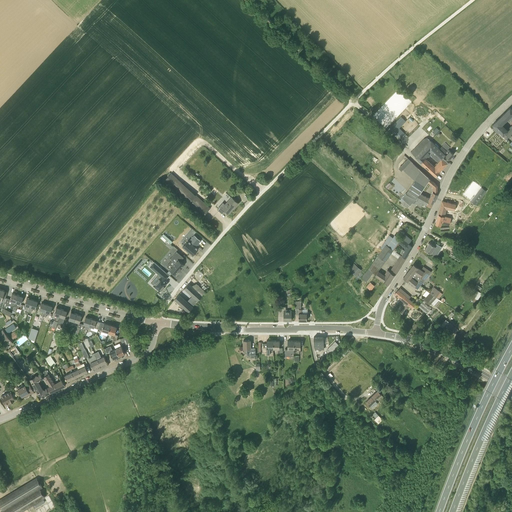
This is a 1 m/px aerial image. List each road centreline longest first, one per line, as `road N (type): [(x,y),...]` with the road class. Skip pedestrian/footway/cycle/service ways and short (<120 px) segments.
road 1 (unclassified): [(376,333),(384,298),(462,151),(511,98)]
road 2 (unclassified): [(156,322),(211,247),(313,142)]
road 3 (residential): [(0,419),(142,355),(156,322)]
road 4 (trunk): [(511,348),(438,511)]
road 5 (tertiary): [(156,322),(0,277)]
road 6 (tertiary): [(310,328),(156,322)]
road 7 (track): [(353,102),(244,0)]
road 8 (trunk): [(452,511),(511,374)]
road 9 (tertiary): [(511,391),(440,351),(376,333)]
